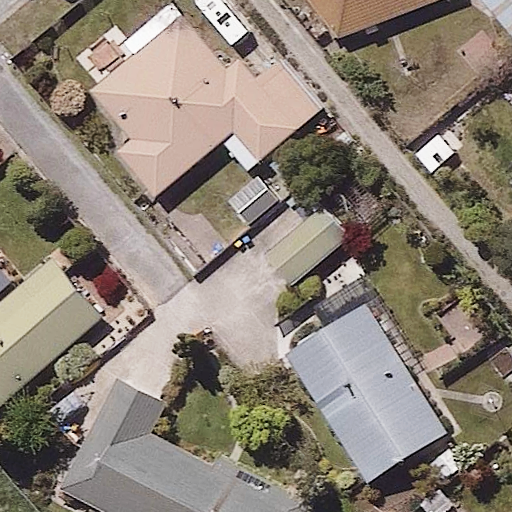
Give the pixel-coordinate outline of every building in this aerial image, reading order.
[(119,28),(82,59),(142,129),(116,151),(160,202),(234,140),(259,169),(269,160),(295,191),(322,168),(292,132),(335,96),(276,27),(234,62),(182,0),(132,43),(119,28)] [(319,0),(349,48),(429,0),(319,0)] [(511,0),(496,0),(511,18),(511,0)] [(361,236),(329,200),(272,251),(304,288),(361,236)] [(0,414),(116,315),(61,250),(0,301),(0,414)] [(372,292),(291,343),(374,476),(455,425),(372,292)] [(126,362),(66,485),(121,511),(318,511),(323,502),(162,424),(180,388),(126,362)]
